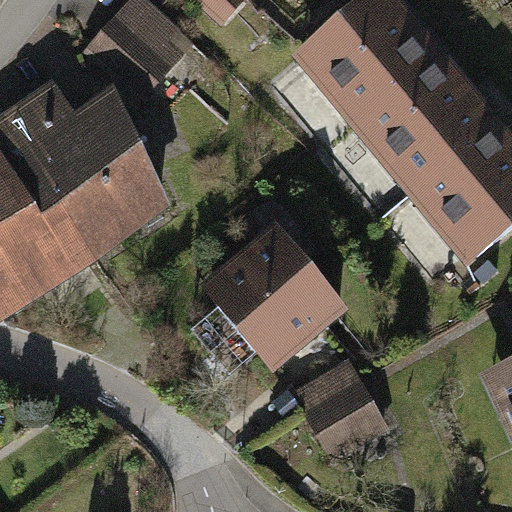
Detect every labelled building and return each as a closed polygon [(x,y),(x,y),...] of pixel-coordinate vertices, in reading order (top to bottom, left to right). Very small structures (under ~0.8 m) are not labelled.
[(135,0),(121,0),(78,49),(136,100),(186,44),(135,0)] [(187,0),(218,26),(239,0),(187,0)] [(511,152),(383,0),(349,0),(277,60),(454,271),(511,223),(511,152)] [(0,111),(0,130),(95,261),(173,208),(114,85),(68,113),(37,83),(0,111)] [(0,130),(0,314),(95,261),(0,130)] [(259,224),(185,289),(259,373),(333,309),(259,224)] [(511,326),(505,330),(511,344),(511,355),(481,369),(511,437),(511,326)] [(395,430),(345,349),(288,385),(337,465),(395,430)]
